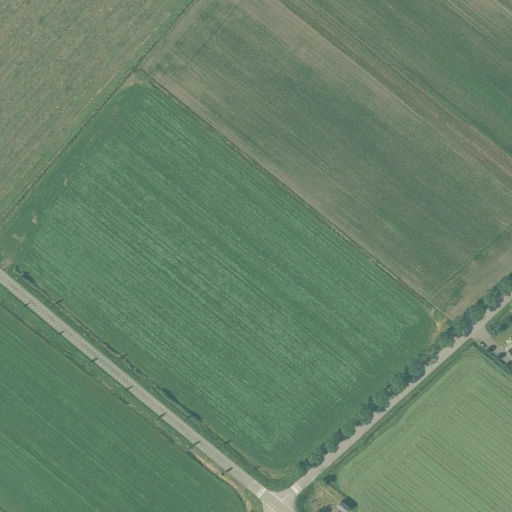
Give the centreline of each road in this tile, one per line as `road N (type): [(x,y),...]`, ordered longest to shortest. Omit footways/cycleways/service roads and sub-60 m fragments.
road 1 (tertiary): [(279,505),(0,279)]
road 2 (unclassified): [(279,505),(511,288)]
